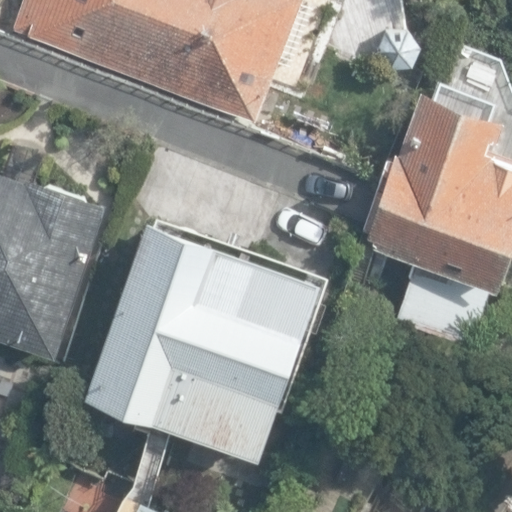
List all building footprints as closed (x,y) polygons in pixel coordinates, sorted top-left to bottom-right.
[(299,0),(35,0),(24,31),(257,116),(299,0)] [(504,274),(511,249),(511,149),(488,142),(500,105),(423,80),(399,152),(391,149),(363,235),(416,253),(396,314),(473,338),(492,278),(498,280),(500,272),(504,274)] [(107,198),(0,168),(0,322),(63,345),(107,198)] [(323,272),(150,213),(85,389),(257,450),(323,272)] [(197,511),(140,487),(130,511),(197,511)]
